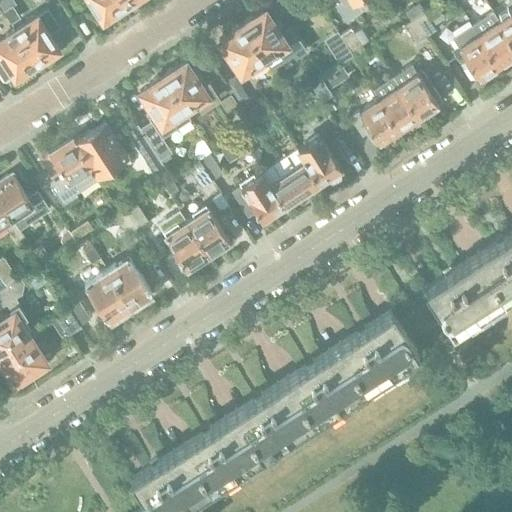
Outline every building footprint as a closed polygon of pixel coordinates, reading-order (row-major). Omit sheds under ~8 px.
[(124,6),(120,0),(89,0),(98,14),(101,20),(102,20),(103,20),(104,21),(117,13),(116,12),(124,6)] [(340,0),(342,1),(336,5),(346,21),(362,10),(358,5),(364,2),(362,0),(340,0)] [(410,21),(415,17),(425,11),(419,2),(404,12),(410,21)] [(19,18),(12,6),(3,12),(11,23),(19,18)] [(54,42),(49,34),(59,27),(48,9),(25,24),(24,23),(15,29),(36,63),(45,58),(45,59),(58,50),(58,49),(58,48),(55,42),(54,42)] [(280,33),(281,28),(276,20),(271,19),(265,10),(254,17),(250,17),(245,20),(243,24),(242,25),(264,58),(271,69),(292,56),(295,59),(307,51),(299,38),(297,40),(289,27),(280,33)] [(436,29),(425,11),(415,17),(426,35),(436,29)] [(511,41),(499,21),(492,11),(472,24),(498,65),(500,64),(502,68),(511,61),(511,60),(510,57),(511,55),(511,41)] [(511,11),(499,21),(511,41),(511,11)] [(415,17),(410,21),(404,24),(415,42),(426,35),(415,17)] [(498,65),(472,24),(452,37),(467,59),(463,62),(473,78),(477,75),(479,78),(498,65)] [(264,58),(242,25),(240,26),(236,26),(232,29),(230,33),(219,40),(225,49),(224,54),(229,62),(234,63),(241,73),(264,58)] [(364,50),(351,28),(340,35),(341,37),(353,55),(354,56),(364,50)] [(36,63),(15,29),(6,34),(7,35),(0,39),(0,77),(2,81),(3,81),(4,81),(5,81),(5,82),(14,77),(15,77),(16,78),(29,70),(28,68),(36,63)] [(353,55),(341,37),(331,44),(343,62),(353,55)] [(364,61),(365,60),(361,53),(353,58),(360,69),(366,65),(364,61)] [(220,98),(209,80),(201,85),(202,79),(197,72),(192,71),(185,61),(175,68),(171,69),(166,72),(164,75),(163,76),(184,110),(197,102),(201,109),(220,98)] [(329,90),(349,77),(341,64),(328,73),(320,78),(320,77),(310,84),(322,101),(332,95),(329,90)] [(440,99),(422,70),(417,73),(411,64),(392,76),(418,117),(438,105),(436,102),(440,99)] [(184,110),(163,76),(161,77),(157,77),(152,80),(150,84),(140,91),(146,100),(145,106),(150,113),(155,114),(161,125),(169,120),(171,122),(176,119),(174,117),(184,110)] [(418,117),(392,76),(372,89),(378,97),(376,98),(397,131),(400,129),(402,133),(413,126),(411,122),(418,117)] [(248,97),(235,77),(225,83),(238,104),(248,97)] [(239,105),(231,94),(220,101),(227,113),(239,105)] [(397,131),(376,98),(349,116),(362,135),(367,132),(373,142),(377,140),(379,142),(397,131)] [(293,111),(287,102),(273,111),(274,111),(279,119),(279,120),(293,111)] [(263,117),(255,106),(244,113),(252,124),(263,117)] [(171,152),(151,121),(140,128),(149,142),(160,159),(171,152)] [(128,157),(120,143),(125,139),(118,124),(109,128),(106,124),(94,132),(93,130),(91,130),(89,130),(74,140),(98,177),(128,157)] [(254,135),(248,126),(237,133),(243,142),(254,135)] [(341,168),(327,147),(319,134),(297,148),(319,182),(328,176),(332,178),(339,174),(338,169),(341,168)] [(98,177),(74,140),(73,139),(72,138),(71,138),(69,139),(48,152),(65,180),(65,181),(68,185),(68,184),(73,192),(95,177),(96,178),(98,177)] [(160,159),(149,142),(140,147),(152,165),(160,159)] [(284,205),(319,182),(297,148),(262,170),(270,183),(269,183),(284,205)] [(223,174),(209,153),(198,160),(212,181),(223,174)] [(212,181),(198,160),(188,167),(202,188),(212,181)] [(165,179),(165,167),(165,165),(151,165),(151,179),(165,179)] [(284,205),(269,183),(270,183),(262,170),(240,185),(262,219),(264,217),(268,219),(275,215),(274,211),(284,205)] [(32,204),(12,173),(0,181),(0,201),(24,239),(30,235),(22,223),(25,221),(19,212),(32,204)] [(179,189),(171,177),(162,182),(170,195),(179,189)] [(148,220),(134,199),(124,206),(138,227),(148,220)] [(24,239),(0,201),(0,224),(3,222),(10,232),(13,230),(20,241),(24,239)] [(138,227),(124,206),(112,215),(126,235),(138,227)] [(229,240),(207,206),(186,220),(208,254),(217,248),(221,250),(227,246),(227,242),(229,240)] [(208,254),(186,220),(179,209),(157,223),(186,268),(189,266),(192,268),(199,264),(199,260),(207,255),(208,254)] [(511,229),(477,252),(504,295),(507,292),(511,296),(511,229)] [(41,245),(32,251),(39,262),(49,256),(41,245)] [(100,258),(93,248),(85,253),(92,264),(100,258)] [(501,297),(504,295),(477,252),(425,286),(452,328),(456,326),(468,337),(506,312),(501,297)] [(16,277),(3,257),(0,258),(0,278),(4,284),(16,277)] [(151,291),(130,258),(116,266),(114,263),(107,268),(132,307),(151,295),(149,292),(151,291)] [(132,307),(107,268),(94,276),(89,268),(79,274),(85,282),(83,283),(107,319),(109,317),(111,321),(132,307)] [(0,350),(28,332),(20,320),(26,316),(14,298),(22,293),(24,282),(19,274),(16,277),(4,284),(6,288),(0,292),(0,306),(6,303),(13,312),(8,316),(7,314),(0,318),(0,350)] [(89,318),(75,297),(70,289),(60,296),(64,301),(67,307),(78,324),(89,318)] [(78,324),(67,307),(56,314),(50,318),(62,335),(68,331),(69,333),(79,327),(78,324)] [(414,353),(418,350),(411,338),(399,320),(391,308),(339,342),(366,384),(369,382),(381,393),(419,368),(414,353)] [(414,310),(399,320),(411,338),(426,328),(414,310)] [(46,361),(33,340),(28,332),(0,350),(0,360),(14,382),(25,375),(26,378),(37,371),(35,368),(46,361)] [(366,384),(339,342),(287,376),(314,417),(317,415),(329,427),(367,402),(363,386),(366,384)] [(314,417),(287,376),(235,409),(262,451),(265,449),(278,460),(316,435),(311,420),(314,417)] [(262,451),(235,409),(183,443),(210,484),(214,482),(226,493),(264,469),(259,453),(262,451)] [(197,511),(212,502),(207,486),(210,484),(183,443),(131,476),(148,503),(154,511),(197,511)] [(154,511),(148,503),(134,511),(154,511)]
